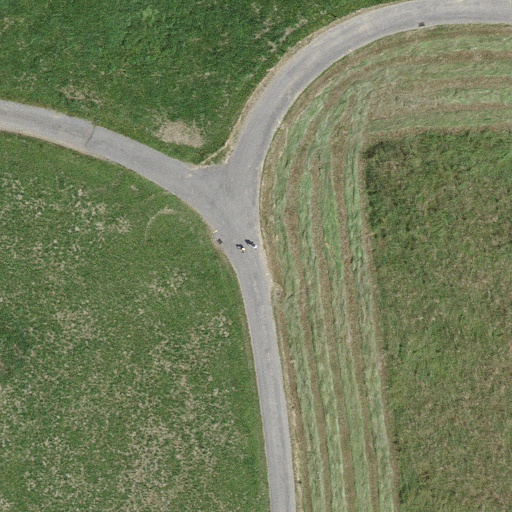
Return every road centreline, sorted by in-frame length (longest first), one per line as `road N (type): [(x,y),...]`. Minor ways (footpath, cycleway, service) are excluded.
road 1 (track): [(279,511),(263,318),(228,212),(256,113),(379,20),(511,11)]
road 2 (track): [(228,212),(159,163),(0,114)]
